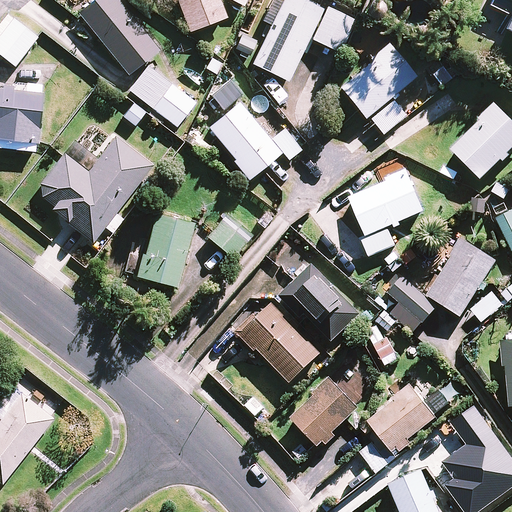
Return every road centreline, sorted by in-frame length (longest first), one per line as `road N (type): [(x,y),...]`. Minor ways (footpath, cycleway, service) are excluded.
road 1 (residential): [(0,276),(187,429)]
road 2 (residential): [(89,511),(187,429)]
